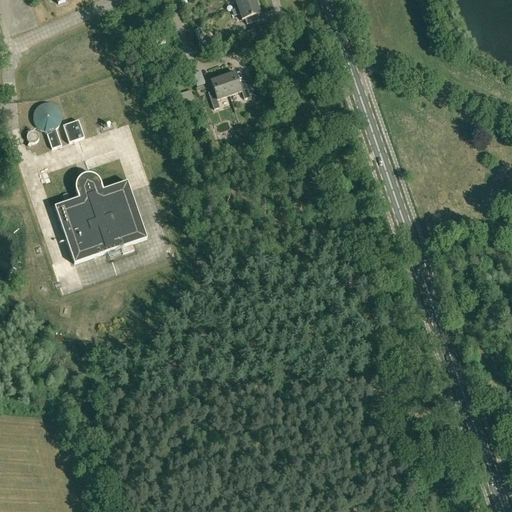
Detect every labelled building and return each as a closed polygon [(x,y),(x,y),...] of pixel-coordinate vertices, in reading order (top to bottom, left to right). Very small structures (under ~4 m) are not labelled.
[(234,0),(238,10),(256,3),(254,0),(234,0)] [(256,3),(238,10),(233,12),(235,18),(240,16),(242,22),(245,21),(247,26),(263,20),(261,14),(260,14),(256,3)] [(157,47),(166,44),(163,36),(154,39),(157,47)] [(206,45),(199,47),(200,48),(201,52),(201,54),(213,49),(211,44),(206,45)] [(235,74),(222,78),(229,98),(241,93),(244,101),(250,99),(248,94),(245,84),(239,86),(235,74)] [(217,102),(229,98),(222,78),(210,83),(215,95),(209,96),(214,111),(220,109),(217,102)] [(78,123),(63,128),(69,145),(84,140),(78,123)] [(47,133),(46,133),(52,150),(61,147),(55,131),(54,132),(51,133),(47,133)] [(54,208),(74,266),(147,240),(127,183),(103,192),(101,187),(102,187),(100,182),(97,179),(92,176),(87,176),(81,178),(77,182),(75,187),(75,192),(76,195),(77,195),(79,200),(54,208)]
